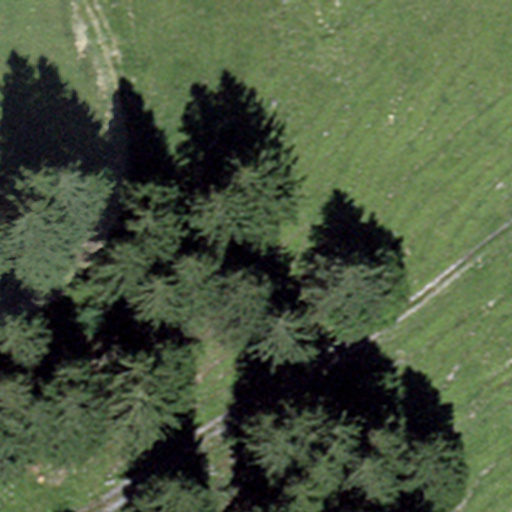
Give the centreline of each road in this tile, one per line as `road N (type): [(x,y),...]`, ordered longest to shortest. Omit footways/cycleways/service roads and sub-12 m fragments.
road 1 (track): [(511,229),(194,465),(59,511)]
road 2 (track): [(0,428),(78,397),(131,362),(162,307),(160,259),(78,0)]
